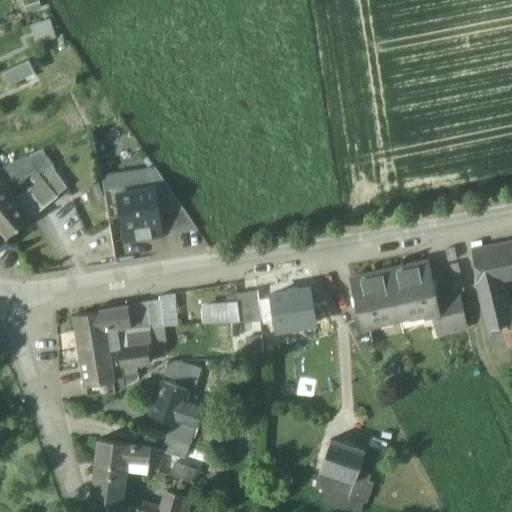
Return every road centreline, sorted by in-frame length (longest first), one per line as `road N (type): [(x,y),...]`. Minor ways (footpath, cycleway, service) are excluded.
road 1 (tertiary): [(12,305),(511,214)]
road 2 (residential): [(12,305),(77,511)]
